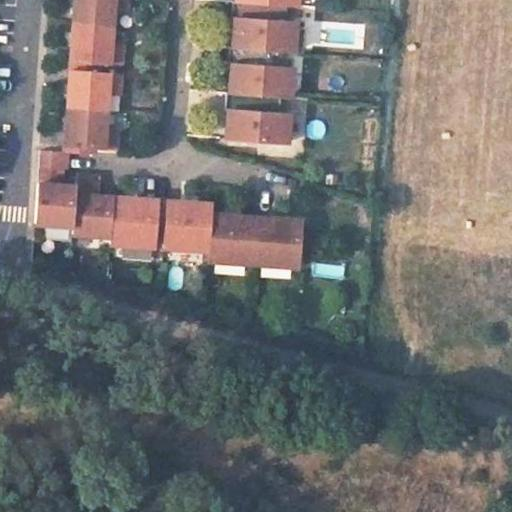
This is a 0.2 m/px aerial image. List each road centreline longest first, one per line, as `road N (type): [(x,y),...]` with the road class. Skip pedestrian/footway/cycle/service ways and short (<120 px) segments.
road 1 (track): [(1,272),(511,412)]
road 2 (residential): [(182,0),(171,169)]
road 3 (residential): [(0,272),(13,227),(20,113)]
